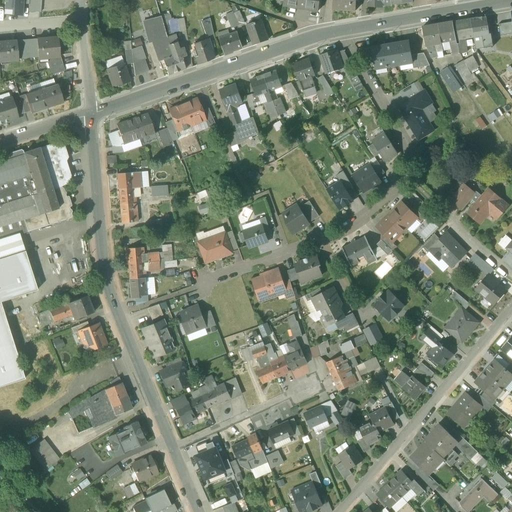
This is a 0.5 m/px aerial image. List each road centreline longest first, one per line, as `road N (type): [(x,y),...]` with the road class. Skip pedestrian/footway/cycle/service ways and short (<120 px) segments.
road 1 (tertiary): [(90,111),(106,278),(173,450)]
road 2 (residential): [(90,111),(344,33)]
road 3 (residential): [(511,309),(340,511)]
road 4 (residential): [(344,33),(511,4)]
road 5 (residential): [(344,33),(410,147),(406,176)]
road 6 (residential): [(315,383),(173,450)]
road 7 (residential): [(406,176),(511,276)]
road 8 (residential): [(321,241),(206,279)]
